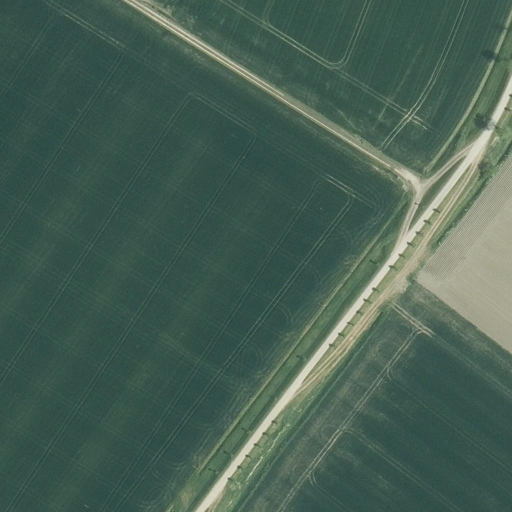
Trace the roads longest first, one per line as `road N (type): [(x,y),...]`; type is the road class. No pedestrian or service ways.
road 1 (unclassified): [(197,511),(478,145),(511,81)]
road 2 (track): [(419,185),(121,0)]
road 3 (track): [(478,145),(419,185),(403,244)]
